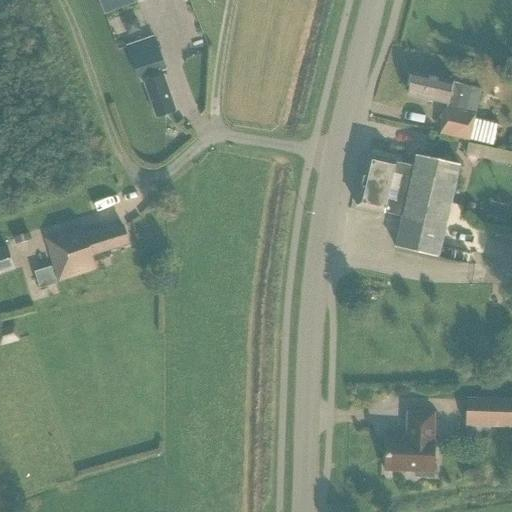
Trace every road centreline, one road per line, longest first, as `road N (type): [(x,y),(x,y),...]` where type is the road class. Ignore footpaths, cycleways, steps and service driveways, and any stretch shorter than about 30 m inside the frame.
road 1 (tertiary): [(303,511),(314,283),(336,156)]
road 2 (tertiary): [(336,156),(373,0)]
road 3 (unclassified): [(213,136),(336,156)]
